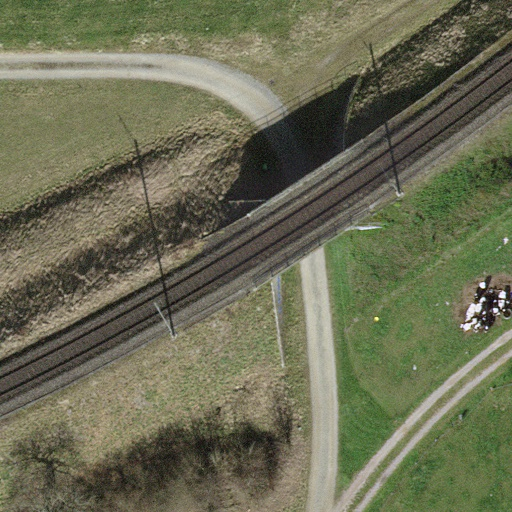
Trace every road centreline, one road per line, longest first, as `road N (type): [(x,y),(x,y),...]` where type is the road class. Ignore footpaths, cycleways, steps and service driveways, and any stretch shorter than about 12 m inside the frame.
road 1 (track): [(319,511),(327,418),(299,160)]
road 2 (track): [(299,160),(275,108),(218,72),(0,64)]
road 3 (track): [(342,511),(433,396),(511,333)]
road 4 (track): [(299,160),(325,90),(426,0)]
